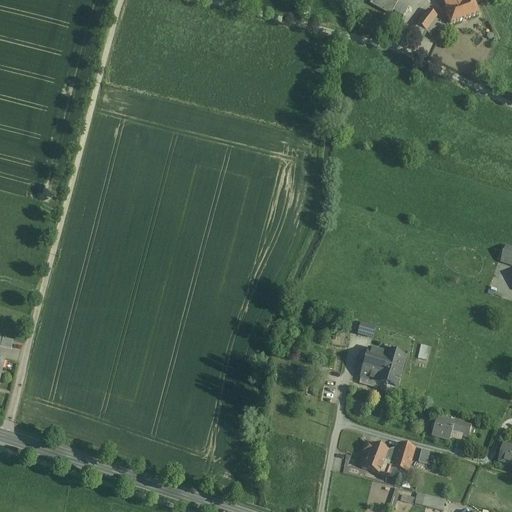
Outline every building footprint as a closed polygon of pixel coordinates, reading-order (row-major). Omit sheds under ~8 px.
[(394,0),(371,0),(389,10),(391,6),(394,0)] [(407,3),(402,0),(394,0),(391,6),(401,12),(407,3)] [(465,0),(435,0),(437,2),(440,1),(443,8),(465,0)] [(465,0),(443,8),(441,9),(446,23),(475,13),(471,1),(470,0),(465,0)] [(425,8),(414,23),(423,29),(428,33),(438,20),(432,16),(434,14),(425,8)] [(423,29),(414,23),(407,31),(416,38),(423,29)] [(511,266),(511,248),(504,247),(499,263),(511,266)] [(360,323),(358,336),(375,339),(377,326),(360,323)] [(13,342),(0,339),(0,347),(11,350),(13,342)] [(419,357),(427,359),(429,346),(421,345),(419,357)] [(405,359),(385,354),(385,355),(369,350),(365,364),(401,374),(403,366),(405,359)] [(365,364),(361,378),(359,384),(374,389),(376,382),(377,382),(376,384),(396,390),(399,383),(401,375),(401,374),(365,364)] [(329,370),(317,367),(314,379),(326,382),(329,370)] [(473,427),(443,419),(443,421),(436,419),(431,439),(450,443),(453,430),(459,432),(458,436),(469,439),(473,427)] [(413,457),(397,453),(395,458),(386,456),(388,453),(366,444),(361,455),(368,457),(363,470),(379,476),(379,475),(388,478),(391,469),(408,474),(413,457)] [(415,450),(399,446),(397,453),(413,457),(415,450)] [(511,447),(507,446),(502,465),(511,467),(511,447)] [(422,450),(418,463),(428,465),(431,452),(422,450)] [(443,511),(445,502),(418,495),(415,506),(439,511),(443,511)]
